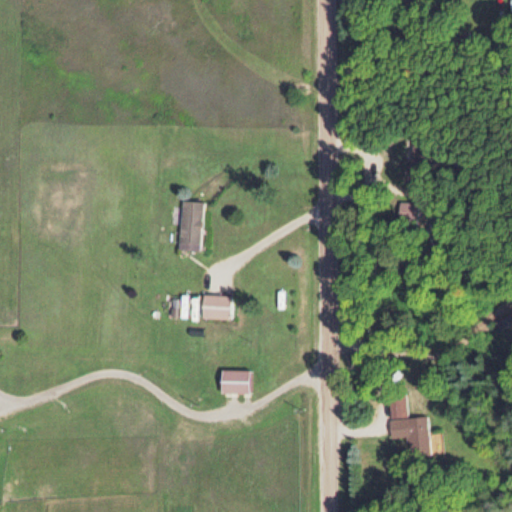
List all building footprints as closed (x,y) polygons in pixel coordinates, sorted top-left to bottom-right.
[(203,199),(181,198),(178,246),(199,248),(203,199)] [(416,221),(416,199),(398,199),(398,221),(416,221)] [(230,317),(230,292),(201,292),(201,317),(230,317)] [(496,318),(497,326),(511,323),(511,319),(511,315),(496,318)] [(249,392),(249,367),(219,367),(219,392),(249,392)] [(407,416),(405,396),(388,397),(391,437),(406,436),(407,455),(430,454),(427,414),(407,416)]
